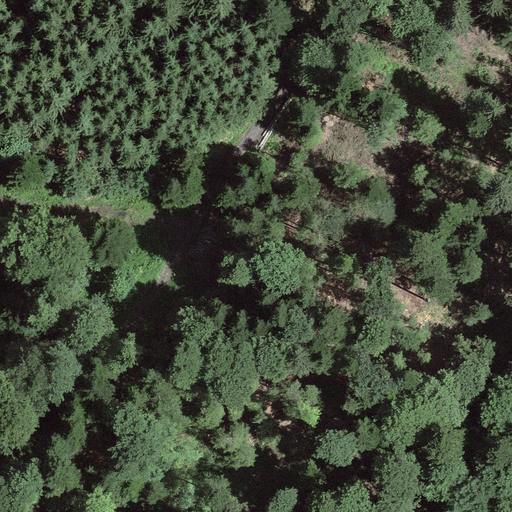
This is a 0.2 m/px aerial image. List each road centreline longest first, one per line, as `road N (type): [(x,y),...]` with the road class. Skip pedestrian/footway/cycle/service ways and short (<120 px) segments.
road 1 (track): [(337,0),(176,267),(104,355),(0,444)]
road 2 (track): [(511,355),(301,511)]
